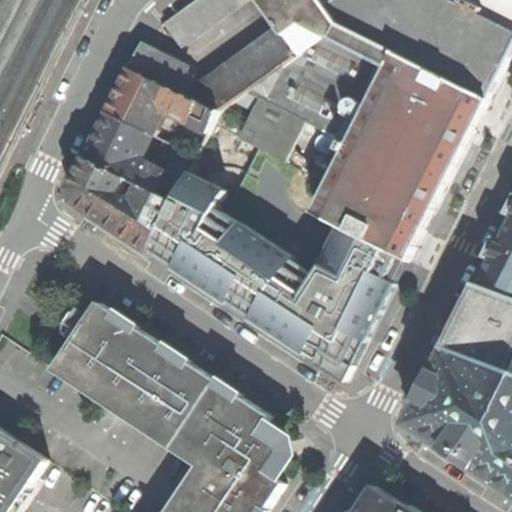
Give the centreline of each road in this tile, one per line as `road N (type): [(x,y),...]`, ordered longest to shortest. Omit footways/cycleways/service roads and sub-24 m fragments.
road 1 (unclassified): [(367,439),(23,209)]
road 2 (unclassified): [(367,439),(511,154)]
road 3 (unclassified): [(129,0),(23,209)]
road 4 (unknown): [(0,378),(140,468)]
road 5 (unclassified): [(475,511),(367,439)]
